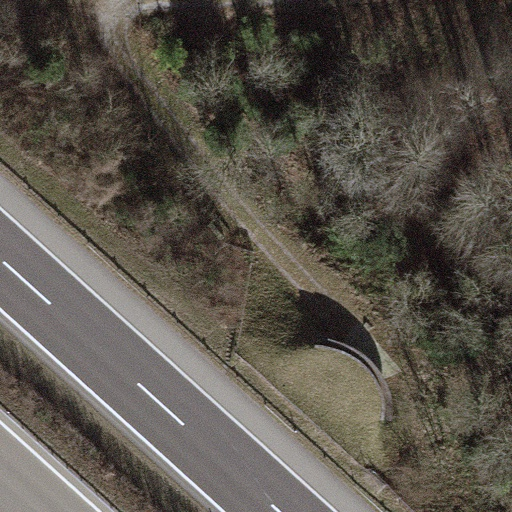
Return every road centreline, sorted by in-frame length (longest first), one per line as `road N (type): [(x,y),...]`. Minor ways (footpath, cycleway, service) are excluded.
road 1 (track): [(95,0),(96,16),(134,77),(296,276),(350,330)]
road 2 (motorway): [(279,511),(0,259)]
